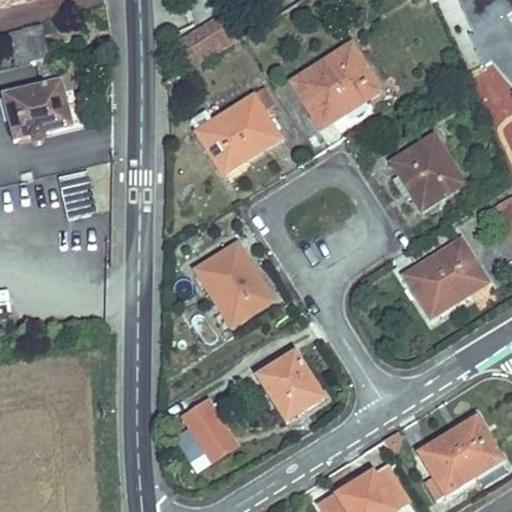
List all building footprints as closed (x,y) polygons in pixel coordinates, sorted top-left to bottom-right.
[(0,0),(0,11),(10,9),(7,0),(0,0)] [(7,0),(10,9),(47,0),(7,0)] [(511,30),(504,18),(511,12),(511,0),(457,0),(462,12),(474,36),(469,39),(482,69),(491,63),(511,88),(511,30)] [(191,65),(233,40),(221,21),(180,48),(191,65)] [(42,29),(21,34),(29,66),(38,64),(50,61),(42,29)] [(29,66),(21,34),(11,36),(19,69),(29,66)] [(322,131),(351,113),(348,108),(358,101),(362,106),(382,94),(354,48),(294,84),(322,131)] [(38,64),(42,84),(61,80),(57,60),(50,61),(38,64)] [(20,89),(42,84),(38,64),(29,66),(19,69),(15,70),(20,89)] [(59,106),(67,104),(63,85),(4,99),(15,145),(31,141),(39,146),(44,138),(66,133),(59,106)] [(243,158),(246,164),(282,141),(263,113),(274,105),(266,92),(213,125),(197,135),(220,172),(243,158)] [(348,108),(351,113),(362,106),(358,101),(348,108)] [(59,106),(66,133),(74,131),(67,104),(59,106)] [(207,115),(191,125),(197,135),(213,125),(207,115)] [(464,185),(433,138),(397,162),(417,194),(413,197),(423,212),(464,185)] [(220,172),(224,178),(246,164),(243,158),(220,172)] [(397,162),(392,165),(413,197),(417,194),(397,162)] [(58,181),(67,220),(93,215),(83,175),(58,181)] [(510,226),(511,224),(511,198),(498,206),(510,226)] [(465,249),(461,244),(442,256),(445,261),(465,249)] [(196,272),(223,315),(233,330),(268,308),(254,286),(261,282),(238,246),(196,272)] [(433,321),(488,285),(465,249),(445,261),(442,256),(406,279),(433,321)] [(54,281),(71,281),(71,258),(53,258),(54,281)] [(268,308),(274,304),(261,282),(254,286),(268,308)] [(216,320),(225,335),(233,330),(223,315),(216,320)] [(323,402),(295,357),(259,380),(287,424),(323,402)] [(267,407),(252,383),(241,390),(256,414),(267,407)] [(237,449),(209,405),(184,421),(212,465),(237,449)] [(458,439),(480,425),(476,419),(454,433),(458,439)] [(458,439),(454,433),(419,456),(435,481),(427,486),(439,503),(503,461),(480,425),(458,439)] [(363,490),(343,502),(340,496),(321,508),(323,511),(397,511),(373,475),(360,484),(363,490)] [(363,490),(360,484),(340,496),(343,502),(363,490)]
